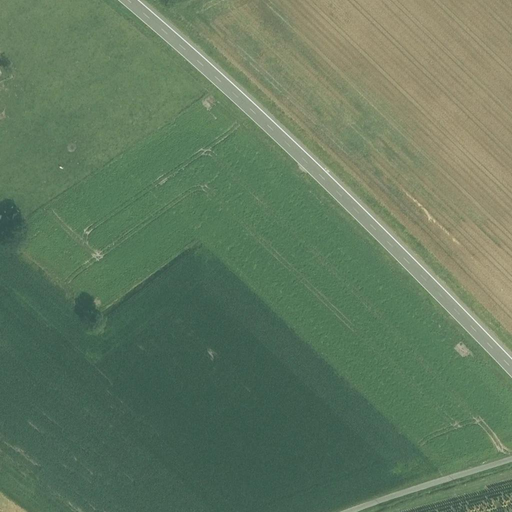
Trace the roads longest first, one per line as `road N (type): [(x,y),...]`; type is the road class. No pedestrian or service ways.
road 1 (secondary): [(511,368),(290,146),(127,0)]
road 2 (unclassified): [(511,459),(353,511)]
